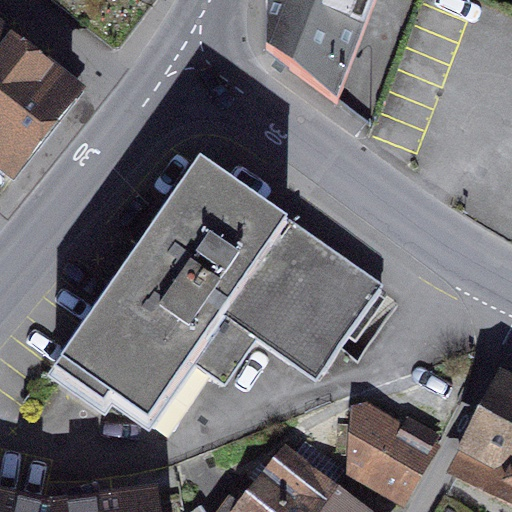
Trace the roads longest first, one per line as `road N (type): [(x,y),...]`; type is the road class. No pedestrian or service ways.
road 1 (residential): [(173,67),(511,274)]
road 2 (tertiary): [(146,105),(0,277)]
road 3 (residential): [(511,329),(418,511)]
road 4 (residential): [(7,0),(146,105)]
